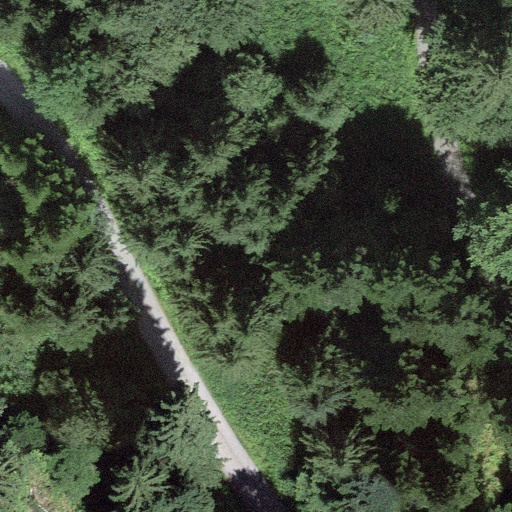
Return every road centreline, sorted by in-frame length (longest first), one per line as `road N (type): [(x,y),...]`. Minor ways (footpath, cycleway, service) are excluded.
road 1 (track): [(0,84),(70,170),(262,511)]
road 2 (track): [(426,0),(431,101),(456,213),(511,296)]
